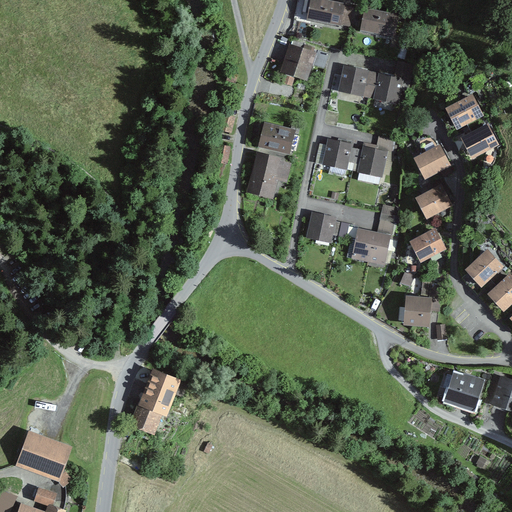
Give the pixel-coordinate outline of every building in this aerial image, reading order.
[(345,6),(314,0),(311,0),(308,21),(342,27),(345,6)] [(398,18),(365,10),(360,30),(394,37),(398,18)] [(420,15),(411,13),(409,25),(419,27),(420,15)] [(314,56),(286,49),(279,76),(307,84),(314,56)] [(368,72),(343,67),(337,93),(363,98),(368,72)] [(378,75),(372,99),(396,104),(401,80),(378,75)] [(473,96),(447,111),(459,132),(485,116),(473,96)] [(234,117),(223,114),(219,129),(230,132),(234,117)] [(296,131),(265,123),(258,147),(289,156),(296,131)] [(488,126),(462,141),(474,160),(499,145),(488,126)] [(380,134),(377,146),(392,150),(396,138),(380,134)] [(352,147),(328,142),(323,168),(348,172),(352,147)] [(222,160),(225,147),(217,145),(214,158),(222,160)] [(440,147),(415,160),(426,181),(451,168),(440,147)] [(386,153),(361,148),(357,173),(381,178),(386,153)] [(291,163),(258,155),(250,194),(273,199),(277,182),(286,184),(291,163)] [(440,187),(416,201),(427,220),(451,206),(440,187)] [(336,218),(311,213),(305,239),(330,245),(336,218)] [(397,217),(379,214),(376,231),(394,234),(397,217)] [(356,227),(340,223),(337,237),(353,241),(356,227)] [(351,259),(366,262),(373,233),(358,229),(351,259)] [(436,230),(410,244),(421,264),(447,250),(436,230)] [(373,233),(366,262),(384,266),(391,236),(373,233)] [(488,251),(466,272),(482,288),(504,268),(488,251)] [(511,278),(509,275),(488,296),(505,313),(511,306),(511,278)] [(429,284),(426,299),(432,309),(438,310),(442,286),(429,284)] [(429,329),(432,309),(426,299),(407,297),(405,326),(429,329)] [(446,323),(437,323),(438,339),(447,339),(446,323)] [(454,373),(445,404),(475,413),(484,381),(454,373)] [(182,385),(157,375),(135,431),(154,439),(163,418),(168,421),(182,385)] [(511,381),(501,379),(493,407),(511,411),(511,381)] [(74,444),(29,428),(16,463),(60,480),(74,444)] [(58,488),(39,483),(36,495),(55,500),(58,488)] [(0,511),(9,511),(18,495),(2,488),(0,493),(0,511)] [(19,498),(14,511),(64,511),(66,508),(49,502),(47,508),(19,498)]
